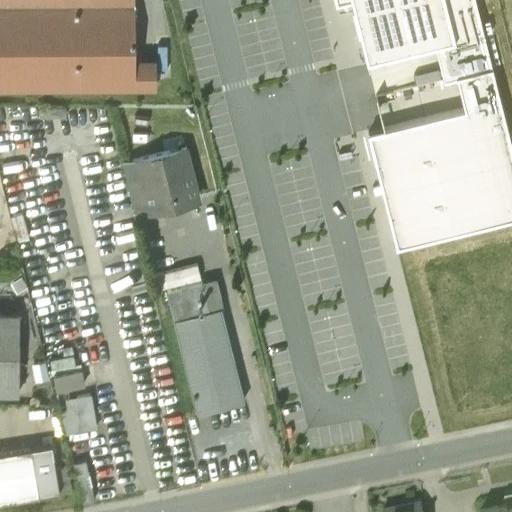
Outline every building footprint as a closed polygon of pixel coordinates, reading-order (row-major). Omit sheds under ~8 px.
[(0,0),(0,85),(156,85),(156,63),(135,63),(134,0),(0,0)] [(374,148),(398,244),(511,215),(511,136),(478,0),(335,0),(337,3),(350,0),(352,0),(367,61),(435,44),(443,78),(458,74),(467,108),(370,132),(374,148)] [(186,148),(137,160),(144,186),(150,209),(165,205),(165,203),(183,199),(183,200),(198,197),(186,148)] [(144,186),(129,189),(136,216),(151,212),(150,209),(144,186)] [(208,305),(202,282),(167,291),(197,412),(244,400),(220,307),(209,310),(208,305)] [(0,311),(0,391),(18,392),(18,346),(19,311),(0,311)] [(39,392),(27,346),(18,346),(18,392),(39,392)] [(72,362),(72,368),(57,369),(58,384),(86,383),(85,362),(72,362)] [(89,394),(64,399),(66,408),(60,410),(65,434),(96,428),(89,394)] [(51,443),(0,450),(0,500),(71,488),(68,466),(55,468),(51,443)] [(407,504),(382,509),(383,511),(422,511),(420,499),(407,502),(407,504)] [(511,511),(511,502),(479,509),(479,511),(511,511)]
